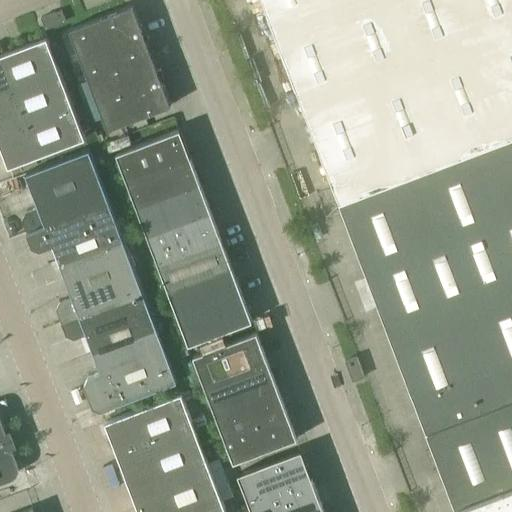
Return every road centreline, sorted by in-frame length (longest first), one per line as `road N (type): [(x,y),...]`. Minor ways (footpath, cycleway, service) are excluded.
road 1 (unclassified): [(374,511),(178,0)]
road 2 (unclassified): [(84,511),(0,288)]
